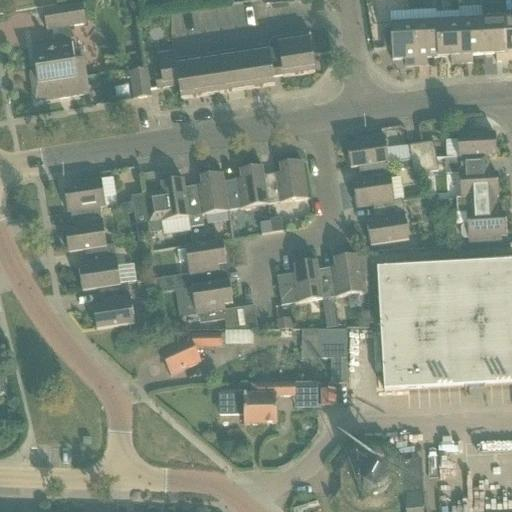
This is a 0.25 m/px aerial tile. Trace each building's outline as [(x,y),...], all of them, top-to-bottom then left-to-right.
[(53,31),(53,33),(70,31),(70,30),(86,27),(83,6),(63,9),(44,12),(47,32),(53,31)] [(505,21),(504,6),(481,8),(482,22),(484,57),(496,56),(496,64),(507,63),(505,21)] [(459,23),(462,66),(473,65),(472,58),(484,57),(482,22),(459,23)] [(450,59),(451,66),(462,66),(459,23),(437,25),(438,60),(450,59)] [(414,26),(416,68),(427,68),(427,60),(438,60),(437,25),(414,26)] [(405,62),(405,69),(416,68),(414,26),(390,27),(392,62),(405,62)] [(39,74),(41,85),(41,86),(86,80),(83,60),(74,61),(70,31),(53,33),(55,47),(32,51),(36,74),(39,74)] [(289,45),(295,78),(315,75),(310,42),(289,45)] [(282,76),(283,80),(295,78),(289,45),(278,47),(279,53),(271,54),(275,77),(282,76)] [(232,60),(237,93),(257,90),(251,51),(236,53),(237,59),(232,60)] [(251,51),(257,90),(274,87),(273,77),(275,77),(271,54),(254,57),(253,51),(251,51)] [(155,79),(156,91),(177,88),(172,55),(158,57),(161,78),(155,79)] [(178,88),(181,102),(198,99),(192,60),(190,60),(191,67),(177,69),(174,55),(172,55),(177,88),(178,88)] [(192,60),(198,99),(218,96),(213,63),(207,64),(206,58),(192,60)] [(213,63),(218,96),(237,93),(232,60),(213,63)] [(129,74),(134,102),(152,99),(148,71),(129,74)] [(32,87),(35,105),(89,96),(86,80),(41,86),(41,85),(32,87)] [(468,133),(456,133),(457,142),(458,160),(458,161),(488,159),(496,159),(495,137),(487,137),(486,132),(468,133)] [(347,149),(350,171),(359,170),(388,165),(387,158),(384,138),(354,142),(355,148),(347,149)] [(425,175),(438,174),(438,173),(436,162),(433,144),(421,146),(425,175)] [(412,170),(413,177),(425,175),(421,146),(408,148),(411,163),(412,170)] [(488,159),(445,162),(446,176),(459,176),(460,200),(456,200),(456,201),(495,199),(499,199),(497,177),(489,177),(488,159)] [(399,164),(400,172),(412,170),(411,163),(399,164)] [(263,178),(268,207),(280,205),(280,206),(307,202),(301,164),(279,167),(281,176),(263,178)] [(361,187),(353,189),(356,210),(373,208),(394,205),(391,181),(390,177),(388,165),(359,170),(361,187)] [(224,185),(228,213),(240,212),(268,208),(268,207),(263,178),(262,170),(240,173),(241,182),(224,185)] [(189,220),(191,230),(204,228),(202,218),(228,214),(228,213),(224,185),(222,176),(200,179),(202,188),(184,191),(189,220)] [(71,215),(99,210),(105,209),(104,202),(101,182),(72,186),(72,192),(64,193),(68,215),(71,215)] [(162,194),(144,197),(147,215),(149,226),(150,234),(162,232),(161,224),(162,224),(189,220),(184,191),(183,182),(161,186),(162,194)] [(144,197),(131,199),(134,219),(136,228),(149,226),(147,215),(144,197)] [(468,241),(468,247),(502,245),(502,239),(506,238),(505,216),(496,217),(495,199),(456,201),(457,215),(466,214),(467,226),(463,226),(461,229),(461,238),(464,241),(468,241)] [(367,227),(370,249),(408,243),(404,216),(402,204),(394,205),(373,208),(375,225),(367,227)] [(132,205),(121,207),(122,213),(127,217),(134,216),(132,205)] [(68,256),(85,253),(114,249),(113,247),(106,249),(102,222),(101,222),(99,210),(71,215),(74,232),(65,234),(68,256)] [(270,221),(270,224),(272,236),(283,234),(281,220),(270,221)] [(260,225),(262,237),(272,236),(270,224),(260,225)] [(191,290),(221,285),(218,268),(226,266),(223,245),(177,252),(179,264),(187,263),(189,277),(182,278),(184,291),(191,290)] [(88,271),(79,272),(83,294),(99,291),(120,288),(120,287),(117,269),(116,261),(114,249),(85,253),(88,271)] [(322,303),(327,331),(339,329),(335,304),(333,305),(332,300),(334,300),(334,301),(362,296),(358,276),(370,274),(369,258),(356,260),(356,258),(334,262),(335,270),(318,273),(322,303)] [(277,279),(282,309),(322,303),(318,273),(316,264),(294,268),(296,276),(277,279)] [(511,264),(377,272),(384,394),(511,386),(511,264)] [(165,280),(154,282),(156,296),(167,294),(165,280)] [(221,285),(191,290),(196,317),(199,317),(200,326),(225,322),(226,333),(245,333),(258,333),(257,328),(254,308),(245,310),(241,310),(241,311),(226,314),(225,307),(233,306),(229,284),(221,285)] [(93,310),(97,332),(116,329),(134,326),(130,299),(128,287),(99,291),(102,309),(93,310)] [(276,322),(278,332),(293,331),(292,320),(276,322)] [(331,360),(331,385),(347,385),(346,332),(318,333),(318,361),(331,360)] [(161,356),(170,378),(189,370),(201,364),(194,349),(221,349),(221,338),(189,338),(172,346),(174,350),(161,356)] [(0,376),(0,396),(18,397),(11,371),(0,371),(0,376)] [(295,396),(317,395),(317,384),(250,386),(251,399),(247,399),(246,397),(220,397),(220,417),(244,417),(244,427),(277,427),(276,399),(295,399),(295,396)] [(322,393),(323,408),(335,407),(335,392),(322,393)] [(18,413),(7,414),(7,426),(21,426),(18,413)] [(423,511),(421,463),(404,463),(406,511),(423,511)] [(377,496),(379,496),(380,496),(382,495),(383,494),(384,493),(386,492),(387,491),(388,489),(389,488),(389,487),(390,485),(390,483),(390,482),(390,480),(390,478),(389,477),(389,475),(388,474),(387,472),(386,471),(385,470),(384,469),(382,468),(379,467),(378,466),(376,466),(374,466),(373,466),(371,467),(369,467),(368,468),(367,469),(365,470),(364,471),(363,472),(362,473),(361,475),(360,476),(360,478),(360,479),(360,481),(360,483),(360,484),(360,486),(361,487),(362,489),(363,490),(364,492),(365,493),(366,494),(369,495),(370,496),(374,497),(377,496)]
